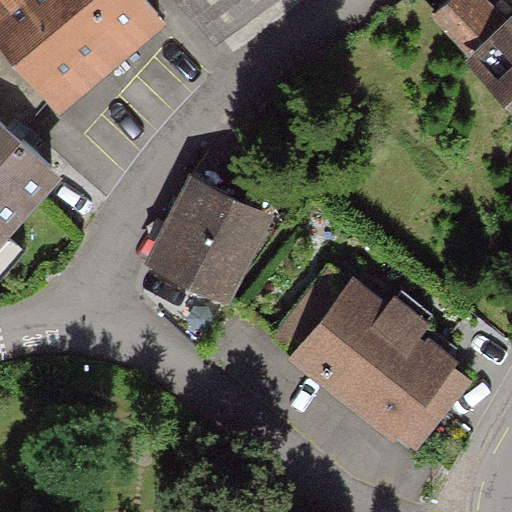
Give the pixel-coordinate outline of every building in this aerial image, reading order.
[(166,25),(144,0),(0,0),(0,47),(59,116),(166,25)] [(170,0),(208,49),(273,0),(170,0)] [(511,13),(505,21),(483,0),(449,0),(431,19),(470,57),(461,65),(511,115),(511,13)] [(0,244),(59,180),(0,125),(0,244)] [(218,307),(265,221),(190,180),(143,266),(218,307)] [(466,379),(325,271),(269,344),(411,452),(466,379)]
